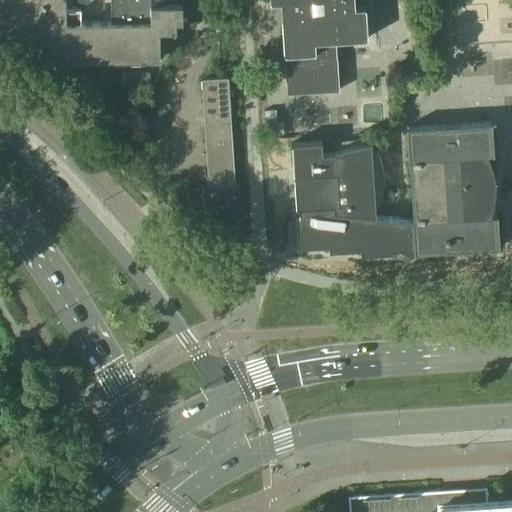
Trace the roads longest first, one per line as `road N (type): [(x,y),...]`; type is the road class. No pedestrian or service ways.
road 1 (secondary): [(225,400),(98,229),(0,122)]
road 2 (secondary): [(219,471),(298,437),(511,418)]
road 3 (secondary): [(511,352),(337,365),(225,400)]
road 4 (secondary): [(0,206),(157,436)]
